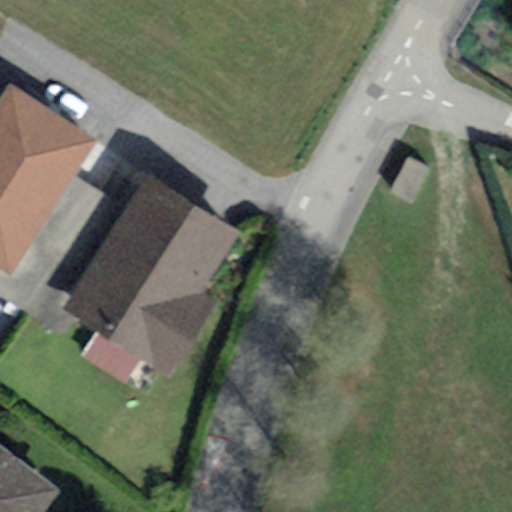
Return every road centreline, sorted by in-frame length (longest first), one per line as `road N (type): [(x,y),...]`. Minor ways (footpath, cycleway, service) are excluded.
road 1 (residential): [(209,511),(275,297),(391,76)]
road 2 (residential): [(511,130),(391,76)]
